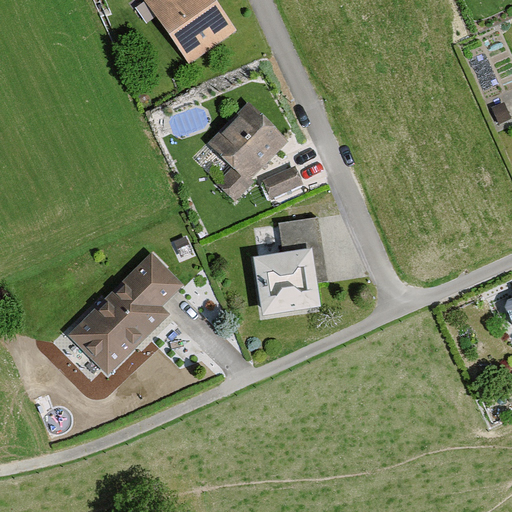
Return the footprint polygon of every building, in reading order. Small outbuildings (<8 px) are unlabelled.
[(209,0),(140,0),(187,64),(232,32),(209,0)] [(229,201),(286,147),(246,105),(202,146),(226,172),(213,184),(229,201)] [(263,171),(275,196),(307,181),(295,156),(263,171)] [(245,258),(253,317),(312,309),(309,284),(323,282),(314,217),(251,226),(256,257),(245,258)] [(148,258),(64,338),(101,376),(163,317),(155,309),(177,288),(148,258)]
